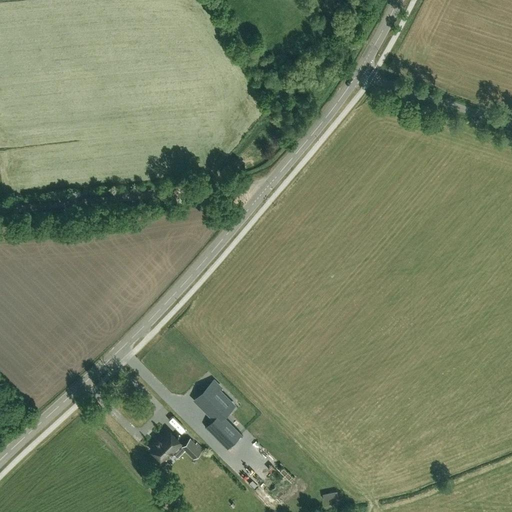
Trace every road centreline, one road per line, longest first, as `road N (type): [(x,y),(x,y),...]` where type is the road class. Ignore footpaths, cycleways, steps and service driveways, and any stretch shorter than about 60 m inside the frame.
road 1 (tertiary): [(263,191),(121,348),(0,460)]
road 2 (unclassified): [(0,211),(231,187),(263,191)]
road 3 (unclassified): [(511,124),(358,71)]
road 4 (tertiary): [(358,71),(263,191)]
